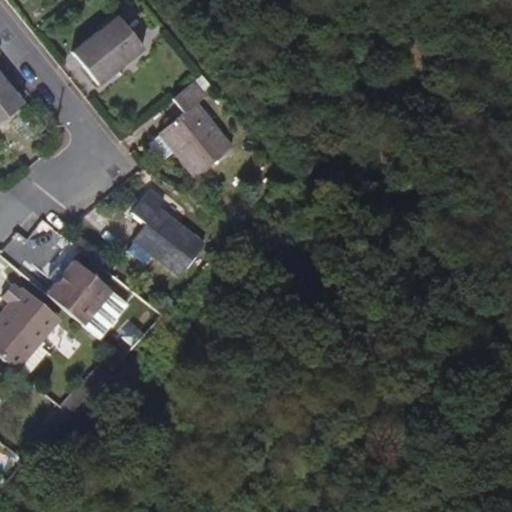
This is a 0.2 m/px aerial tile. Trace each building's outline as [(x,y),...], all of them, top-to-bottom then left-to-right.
[(101,90),(147,53),(120,21),(75,58),(101,90)] [(0,124),(22,107),(0,79),(0,124)] [(153,143),(165,162),(176,155),(194,182),(234,155),(203,109),(213,102),(210,97),(213,94),(203,81),(178,101),(189,117),(162,135),(163,136),(153,143)] [(146,191),(128,214),(144,227),(131,244),(133,245),(127,252),(145,265),(150,258),(177,279),(203,246),(157,211),(162,204),(146,191)] [(128,317),(79,269),(49,300),(97,348),(128,317)] [(10,309),(0,319),(0,363),(12,375),(16,371),(23,377),(46,353),(39,346),(59,325),(25,293),(21,298),(14,292),(4,303),(10,309)] [(60,428),(95,392),(85,382),(51,418),(60,428)]
